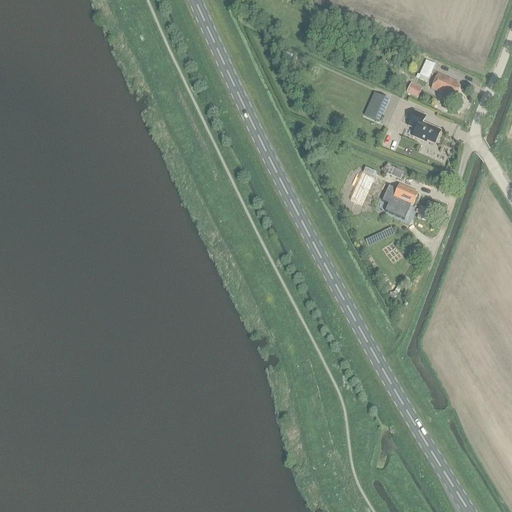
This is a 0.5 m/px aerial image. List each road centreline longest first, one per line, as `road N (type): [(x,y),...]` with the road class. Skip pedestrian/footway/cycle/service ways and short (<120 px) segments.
road 1 (primary): [(468,511),(275,172),(194,0)]
road 2 (unclassified): [(511,200),(474,134),(511,35)]
